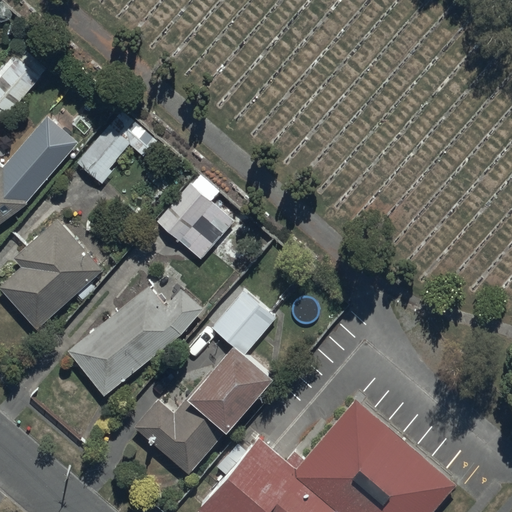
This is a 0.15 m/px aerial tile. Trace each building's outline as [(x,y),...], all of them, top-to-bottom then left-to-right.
[(11,110),(47,67),(21,46),(0,71),(0,117),(8,108),(11,110)] [(110,165),(129,142),(145,155),(160,136),(123,105),(78,159),(103,180),(113,168),(110,165)] [(79,139),(47,112),(2,165),(0,162),(0,221),(29,199),(79,139)] [(221,189),(201,172),(193,181),(190,178),(157,218),(203,257),(236,217),(213,197),(221,189)] [(105,268),(59,215),(15,254),(23,263),(1,282),(39,325),(105,268)] [(168,302),(151,282),(69,347),(105,393),(184,331),(205,305),(181,285),(168,302)] [(277,316),(245,288),(227,309),(220,303),(207,318),(234,340),(176,408),(160,394),(135,423),(190,471),(277,369),(251,347),(277,316)] [(201,506),(207,511),(434,511),(460,484),(355,390),(288,465),(260,440),(201,506)]
